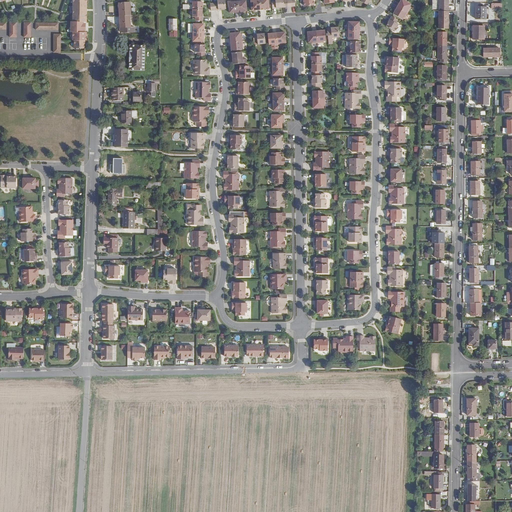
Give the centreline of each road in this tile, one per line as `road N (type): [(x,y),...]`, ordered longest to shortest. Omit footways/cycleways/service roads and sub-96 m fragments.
road 1 (residential): [(369,15),(374,308),(359,322),(301,325)]
road 2 (residential): [(296,20),(218,31),(226,91),(212,176),(224,256),(217,298)]
road 3 (residential): [(301,325),(296,20)]
road 4 (residential): [(456,364),(460,71)]
road 5 (residential): [(301,325),(295,370),(86,373)]
road 6 (residential): [(101,0),(93,169)]
road 7 (residential): [(86,373),(79,511)]
road 8 (residential): [(454,511),(456,375)]
road 9 (residential): [(46,167),(53,295)]
road 10 (residential): [(217,298),(89,292)]
road 11 (residential): [(93,169),(89,292)]
